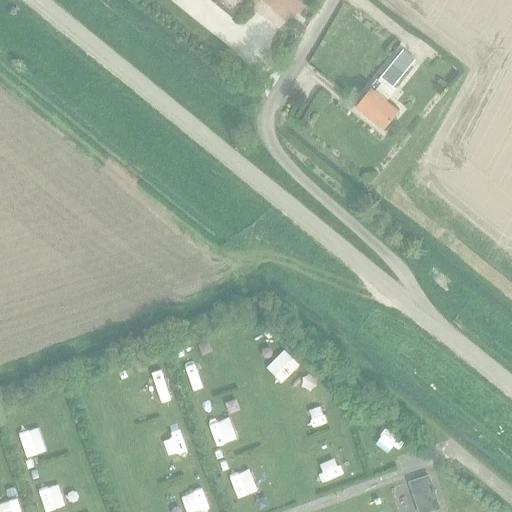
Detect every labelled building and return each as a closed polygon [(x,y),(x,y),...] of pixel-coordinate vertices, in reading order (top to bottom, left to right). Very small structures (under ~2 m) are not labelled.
[(393,87),(414,62),(402,52),(381,78),(380,77),(378,80),(376,79),(369,88),(371,90),(356,108),(382,130),(397,112),(385,102),(395,89),(393,87)] [(187,348),(207,343),(204,334),(184,339),(187,348)] [(283,373),(304,355),(297,347),(276,365),(283,373)] [(156,365),(162,384),(172,381),(166,362),(156,365)] [(333,409),(344,406),(336,377),(324,380),(333,409)] [(220,439),(232,436),(225,411),(214,414),(220,439)] [(367,429),(385,421),(381,412),(363,420),(367,429)] [(174,418),(180,440),(191,437),(185,415),(174,418)] [(433,461),(412,468),(424,504),(446,497),(433,461)] [(243,492),(253,488),(247,472),(237,476),(243,492)] [(206,474),(196,477),(204,500),(214,497),(206,474)] [(42,479),(50,505),(62,502),(54,476),(42,479)] [(22,483),(0,489),(6,511),(21,511),(30,510),(22,483)]
